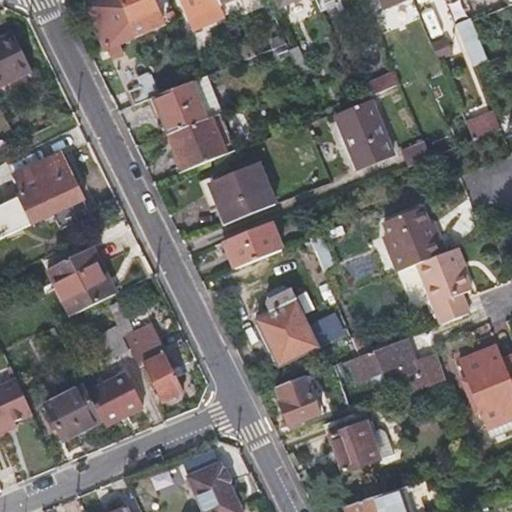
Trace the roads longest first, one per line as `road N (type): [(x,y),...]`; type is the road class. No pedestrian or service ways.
road 1 (residential): [(240,409),(48,0)]
road 2 (residential): [(0,511),(240,409)]
